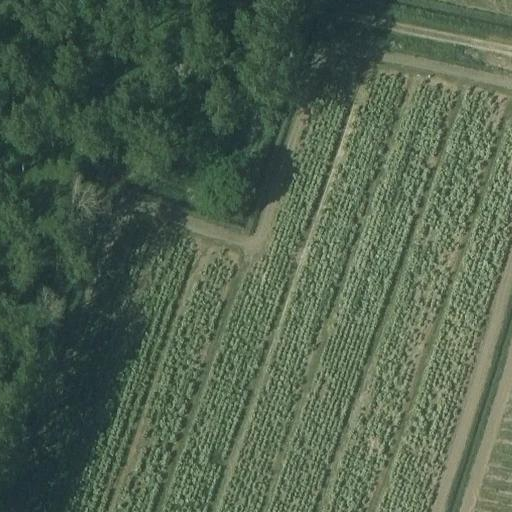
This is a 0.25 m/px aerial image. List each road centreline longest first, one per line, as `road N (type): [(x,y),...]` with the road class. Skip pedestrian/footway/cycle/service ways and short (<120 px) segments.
road 1 (track): [(511,92),(317,47),(250,239),(238,243),(119,202),(15,511)]
road 2 (track): [(511,52),(220,0)]
